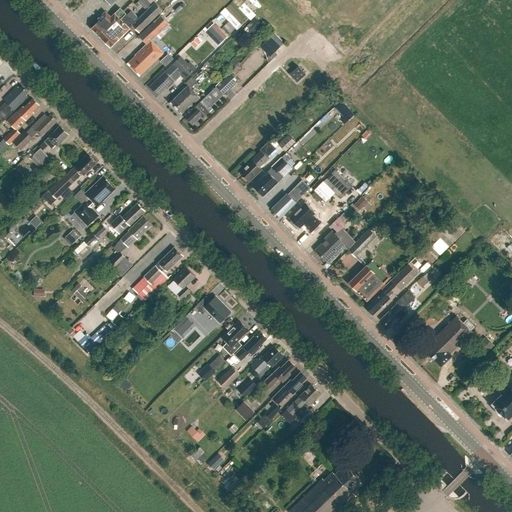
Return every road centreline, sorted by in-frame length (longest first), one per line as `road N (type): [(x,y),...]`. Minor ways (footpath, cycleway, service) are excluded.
road 1 (secondary): [(482,457),(34,0)]
road 2 (residential): [(436,499),(0,49)]
